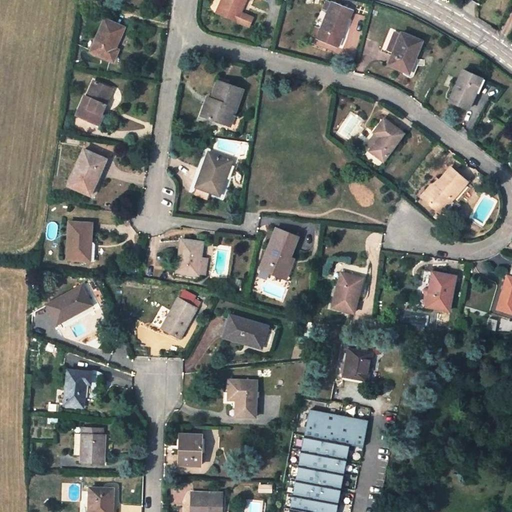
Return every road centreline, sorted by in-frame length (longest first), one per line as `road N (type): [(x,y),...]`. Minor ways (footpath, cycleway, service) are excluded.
road 1 (residential): [(511,194),(492,169),(390,95),(177,39)]
road 2 (residential): [(177,39),(149,215)]
road 3 (residential): [(405,241),(480,251),(504,233),(511,200)]
road 4 (residential): [(157,390),(153,511)]
